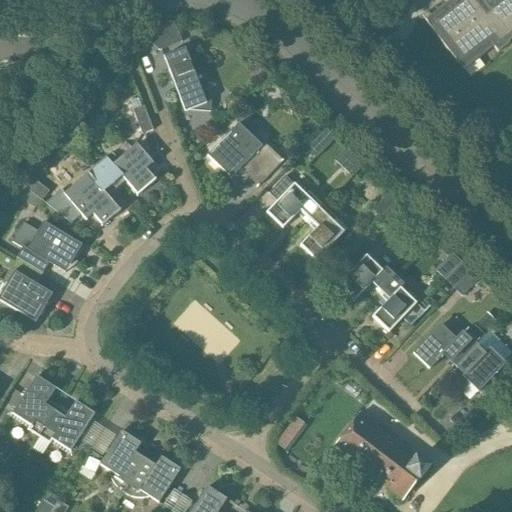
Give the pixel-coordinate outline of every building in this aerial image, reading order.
[(511,0),(499,0),(483,13),(472,0),(461,0),(429,25),(428,26),(459,66),(473,56),(488,44),(496,54),(511,42),(511,0)] [(178,28),(170,21),(150,43),(157,50),(183,40),(178,28)] [(185,50),(164,58),(185,113),(190,112),(211,113),(211,104),(210,96),(207,85),(201,69),(193,72),(185,50)] [(141,136),(153,131),(144,107),(132,112),(141,136)] [(238,125),(207,157),(231,180),(240,171),(258,189),(283,162),(255,135),(252,138),(238,125)] [(316,157),(334,139),(325,131),(308,149),(316,157)] [(112,154),(97,167),(117,190),(126,183),(137,196),(137,197),(137,198),(156,182),(155,181),(146,171),(153,165),(136,146),(118,161),(112,154)] [(335,162),(350,176),(361,165),(346,150),(335,162)] [(108,198),(117,190),(97,167),(82,180),(88,187),(70,203),(86,222),(93,216),(102,226),(101,227),(102,228),(121,212),(120,211),(119,212),(108,198)] [(49,192),(29,176),(22,186),(32,194),(42,202),(49,192)] [(294,186),(285,177),(269,195),(277,203),(266,215),(283,230),(297,215),(306,224),(322,206),(297,182),(294,186)] [(15,194),(26,202),(32,194),(22,186),(15,194)] [(372,210),(381,219),(389,210),(398,201),(389,193),(372,210)] [(347,230),(322,206),(306,224),(314,232),(300,247),(316,263),(347,230)] [(385,227),(390,227),(393,224),(399,219),(389,210),(381,219),(379,221),(385,227)] [(24,248),(17,259),(43,275),(49,265),(65,275),(82,247),(43,224),(39,231),(25,223),(14,242),(24,248)] [(36,286),(43,275),(17,259),(15,263),(0,254),(0,265),(0,266),(10,271),(3,282),(0,279),(0,302),(36,324),(52,296),(36,286)] [(378,295),(394,278),(369,254),(338,286),(355,302),(369,287),(378,295)] [(446,280),(454,289),(471,271),(462,263),(446,280)] [(479,280),(471,271),(454,289),(463,297),(479,280)] [(420,302),(394,278),(378,295),(386,303),(372,318),(389,334),(402,320),(411,328),(430,308),(421,300),(420,302)] [(472,331),(480,338),(491,326),(484,319),(472,331)] [(454,366),(476,343),(465,332),(456,341),(440,326),(413,355),(429,371),(443,356),(454,366)] [(486,353),(476,343),(454,366),(464,376),(461,378),(478,394),(506,365),(489,349),(486,353)] [(38,438),(58,409),(48,402),(55,390),(36,378),(12,415),(30,427),(27,431),(38,438)] [(68,415),(58,409),(38,438),(49,445),(52,441),(70,453),(95,415),(75,403),(68,415)] [(428,469),(426,468),(358,416),(333,449),(401,501),(416,481),(418,483),(428,469)] [(120,493),(123,495),(145,461),(135,454),(141,445),(121,433),(100,467),(109,473),(110,477),(111,481),(113,484),(115,487),(117,490),(120,493)] [(145,461),(123,495),(127,497),(130,498),(134,500),(138,500),(141,500),(145,500),(149,499),(158,505),(180,471),(161,459),(155,467),(145,461)] [(16,478),(7,492),(19,500),(28,486),(16,478)] [(218,511),(225,502),(226,502),(227,501),(207,489),(191,511),(218,511)] [(164,508),(172,511),(183,511),(190,497),(171,490),(164,508)] [(44,502),(37,511),(51,511),(54,508),(44,502)]
